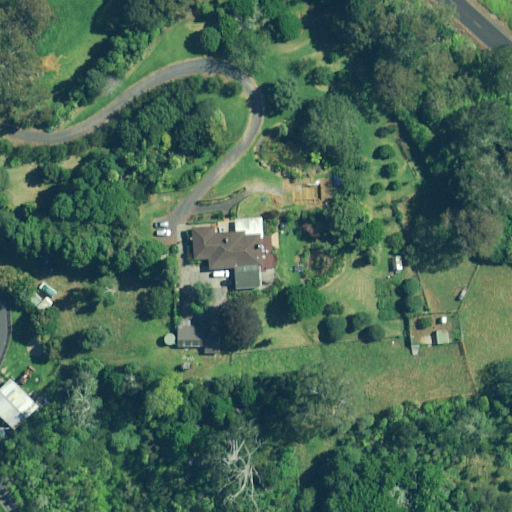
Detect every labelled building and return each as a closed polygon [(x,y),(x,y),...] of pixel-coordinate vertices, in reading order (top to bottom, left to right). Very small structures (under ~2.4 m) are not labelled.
[(267,245),(266,219),(238,220),(238,231),(218,232),(218,228),(195,229),(197,260),(212,260),(212,270),(237,269),(238,290),(264,289),(263,269),(273,269),(272,244),(267,245)] [(0,245),(3,243),(13,235),(0,220),(0,245)] [(404,257),(395,257),(395,271),(404,270),(404,257)] [(409,324),(408,297),(384,298),(385,324),(409,324)] [(223,346),(222,325),(181,326),(181,347),(207,347),(207,355),(223,355),(223,346)] [(451,342),(452,332),(439,331),(438,341),(451,342)] [(424,334),(411,334),(411,344),(423,345),(424,334)] [(401,335),(386,335),(385,346),(400,346),(401,335)] [(372,336),(359,336),(359,346),(372,346),(372,336)] [(0,430),(1,432),(10,423),(17,430),(40,407),(13,380),(0,393),(0,430)]
